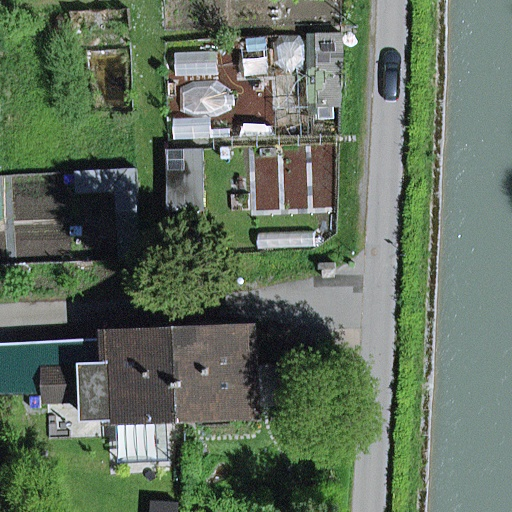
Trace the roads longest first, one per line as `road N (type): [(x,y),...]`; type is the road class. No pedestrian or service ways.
road 1 (residential): [(0,323),(384,307)]
road 2 (residential): [(383,0),(384,307)]
road 3 (residential): [(384,307),(371,511)]
